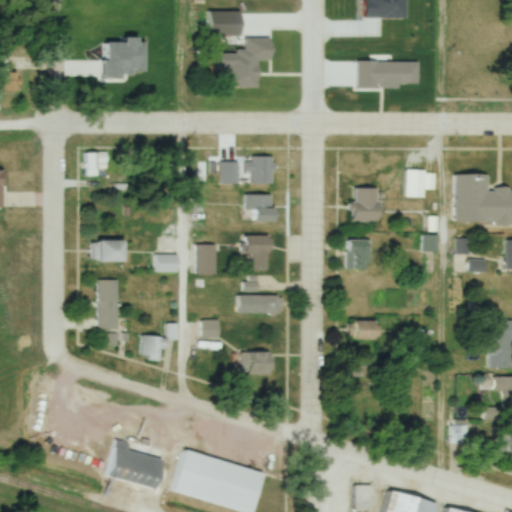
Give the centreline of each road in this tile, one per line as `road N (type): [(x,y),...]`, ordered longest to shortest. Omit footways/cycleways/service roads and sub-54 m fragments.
road 1 (residential): [(313,511),(317,0)]
road 2 (residential): [(511,125),(51,129)]
road 3 (residential): [(64,357),(54,328),(51,33)]
road 4 (residential): [(314,439),(94,374),(64,357)]
road 5 (residential): [(511,501),(314,439)]
